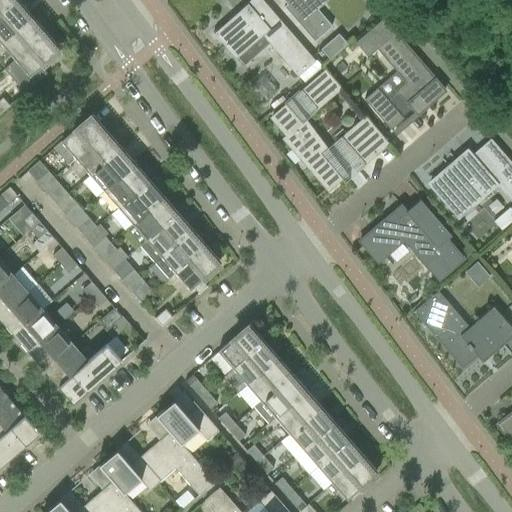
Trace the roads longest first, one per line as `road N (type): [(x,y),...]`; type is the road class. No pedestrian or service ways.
road 1 (residential): [(1,511),(279,270)]
road 2 (tertiary): [(105,36),(279,270)]
road 3 (tertiary): [(304,248),(129,17)]
road 4 (tertiary): [(279,270),(420,458)]
road 5 (tertiary): [(442,435),(304,248)]
road 6 (residential): [(304,248),(471,106)]
